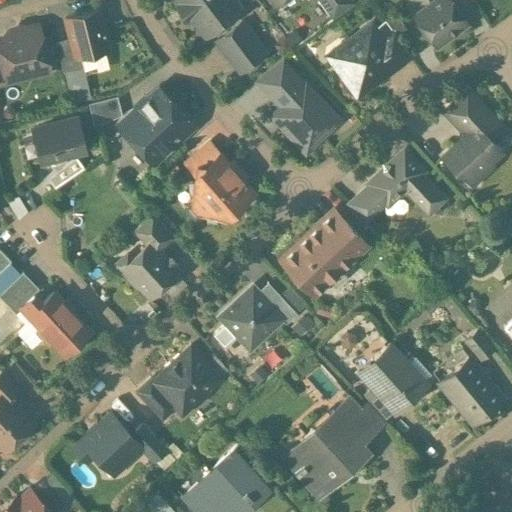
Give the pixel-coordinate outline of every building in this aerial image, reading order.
[(234,0),(179,0),(181,2),(178,5),(187,16),(190,13),(205,34),(240,8),(234,0)] [(353,0),(319,0),(332,18),(355,2),(353,0)] [(466,21),(450,0),(432,0),(434,2),(415,16),(425,30),(431,26),(440,40),(466,21)] [(100,8),(65,17),(70,39),(74,55),(80,54),(109,47),(100,8)] [(241,20),(216,38),(240,71),(265,52),(241,20)] [(371,21),(348,37),(346,47),(332,58),(348,80),(346,81),(352,90),(362,91),(370,85),(369,84),(395,65),(394,62),(399,59),(385,39),(371,21)] [(38,23),(7,31),(9,37),(0,38),(0,49),(8,80),(30,74),(28,65),(47,60),(38,23)] [(395,32),(385,39),(399,59),(409,52),(395,32)] [(70,39),(55,42),(63,72),(84,66),(80,54),(74,55),(70,39)] [(282,59),(256,78),(270,93),(296,74),(282,59)] [(315,95),(296,74),(270,93),(286,110),(277,119),(296,140),(299,141),(300,142),(303,143),(307,144),(311,143),(315,141),(334,124),(311,99),(315,95)] [(139,138),(175,105),(158,86),(121,119),(139,138)] [(467,91),(446,111),(460,127),(482,108),(467,91)] [(117,94),(88,101),(94,124),(122,113),(117,94)] [(156,157),(192,123),(175,105),(139,138),(156,157)] [(467,134),(443,157),(456,171),(458,170),(466,178),(486,161),(488,164),(501,152),(486,134),(497,124),(482,108),(460,127),(467,134)] [(76,117),(32,127),(40,159),(49,157),(56,168),(76,155),(73,151),(84,149),(76,117)] [(210,140),(184,162),(195,174),(219,153),(220,153),(221,153),(210,140)] [(423,171),(404,150),(389,163),(388,163),(383,163),(383,168),(383,169),(368,182),(369,184),(385,201),(387,204),(388,203),(388,202),(399,192),(409,192),(409,193),(428,213),(443,199),(420,174),(423,171)] [(220,153),(219,153),(195,174),(196,175),(195,188),(199,188),(197,209),(218,210),(223,206),(227,211),(251,189),(220,153)] [(56,168),(44,176),(45,177),(47,176),(54,187),(84,166),(76,155),(56,168)] [(369,184),(347,204),(363,221),(385,201),(369,184)] [(366,243),(333,208),(317,223),(349,258),(366,243)] [(174,234),(152,210),(132,228),(146,243),(149,239),(158,249),(174,234)] [(349,258),(317,223),(280,256),(313,292),(327,279),(334,286),(346,275),(339,268),(347,260),(349,258)] [(146,243),(123,264),(130,272),(130,278),(134,283),(141,283),(150,293),(177,269),(158,249),(149,239),(146,243)] [(1,249),(0,250),(0,269),(11,259),(1,249)] [(23,270),(0,291),(0,295),(16,312),(25,304),(23,302),(33,292),(38,287),(23,270)] [(269,302),(252,283),(219,313),(226,321),(212,333),(223,345),(236,332),(249,346),(281,317),(282,316),(269,302)] [(304,304),(287,285),(279,293),(296,312),(304,304)] [(88,330),(53,291),(42,302),(33,292),(23,302),(25,304),(43,323),(39,327),(39,331),(47,340),(51,340),(53,338),(65,351),(88,330)] [(296,312),(279,293),(269,302),(282,316),(281,317),(285,322),(296,312)] [(493,350),(477,329),(465,339),(481,360),(493,350)] [(425,383),(389,341),(372,355),(376,360),(366,369),(379,384),(376,386),(375,387),(394,409),(395,410),(425,383)] [(152,378),(151,379),(174,404),(182,412),(191,403),(196,402),(203,395),(205,390),(220,376),(190,343),(152,378)] [(503,399),(469,357),(439,381),(473,423),(503,399)] [(2,370),(0,372),(0,392),(3,390),(9,397),(18,388),(2,370)] [(174,404),(151,379),(152,378),(151,377),(138,389),(162,416),(174,404)] [(394,409),(375,387),(376,386),(373,383),(362,392),(385,418),(394,409)] [(0,392),(0,441),(4,446),(32,421),(9,397),(3,390),(0,392)] [(383,420),(366,400),(350,415),(355,421),(354,421),(366,435),(383,420)] [(332,407),(310,427),(310,428),(287,449),(322,489),(342,472),(340,469),(366,445),(345,421),(344,422),(332,407)] [(130,434),(110,412),(97,424),(96,423),(89,430),(89,431),(75,445),(86,457),(94,450),(108,465),(119,455),(124,461),(140,446),(141,445),(130,434)] [(166,447),(143,422),(130,434),(141,445),(140,446),(152,460),(166,447)] [(232,448),(192,484),(209,503),(217,511),(223,511),(245,493),(251,501),(267,487),(232,448)] [(43,481),(33,490),(30,487),(14,502),(11,498),(5,503),(13,511),(52,511),(63,503),(43,481)] [(198,511),(209,503),(192,484),(181,494),(197,511),(198,511)] [(511,511),(511,501),(510,502),(508,503),(507,504),(505,506),(504,508),(504,510),(503,511),(511,511)] [(3,511),(2,511),(13,511),(5,503),(0,508),(3,511)]
